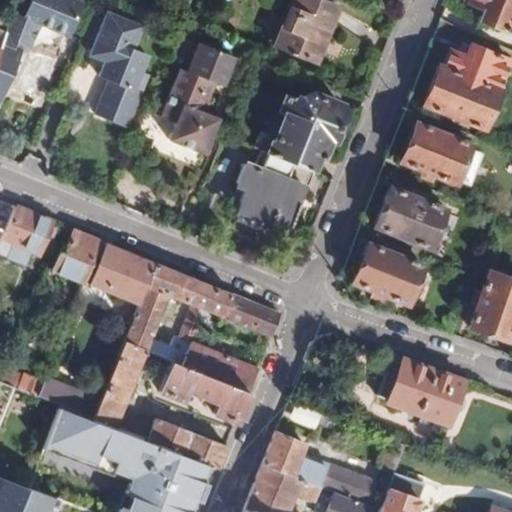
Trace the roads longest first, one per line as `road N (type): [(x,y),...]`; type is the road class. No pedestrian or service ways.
road 1 (residential): [(304,302),(0,175)]
road 2 (residential): [(304,302),(426,0)]
road 3 (residential): [(221,511),(304,302)]
road 4 (residential): [(511,377),(304,302)]
